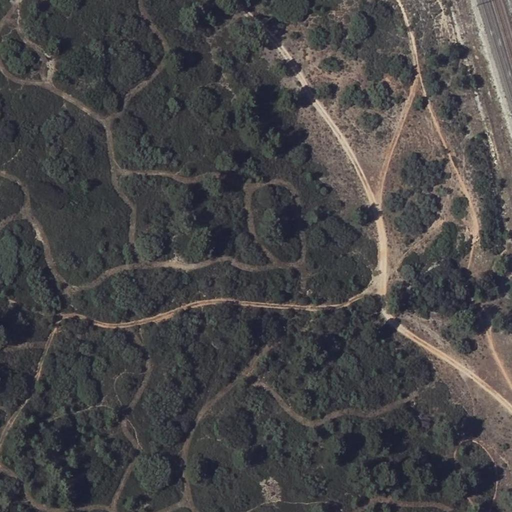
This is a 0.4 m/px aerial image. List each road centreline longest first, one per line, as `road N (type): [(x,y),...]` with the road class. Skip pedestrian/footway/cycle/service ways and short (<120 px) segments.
road 1 (track): [(372,201),(383,310),(511,411)]
road 2 (track): [(372,201),(353,157),(238,0)]
